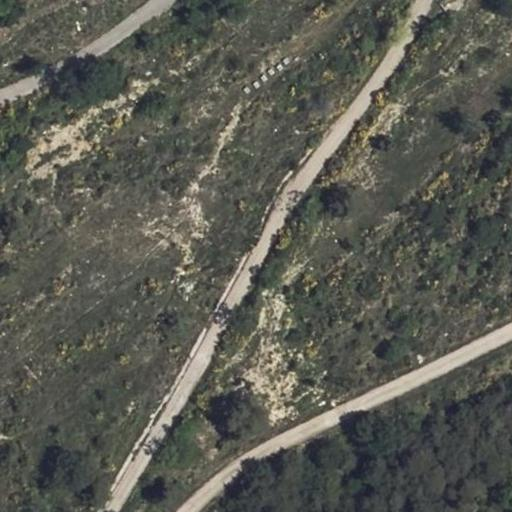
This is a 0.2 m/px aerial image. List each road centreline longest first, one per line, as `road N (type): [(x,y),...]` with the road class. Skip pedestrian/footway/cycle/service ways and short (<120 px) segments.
road 1 (track): [(423,0),(394,54),(314,162),(104,511)]
road 2 (track): [(199,511),(269,450),(511,332)]
road 3 (track): [(0,96),(162,0)]
